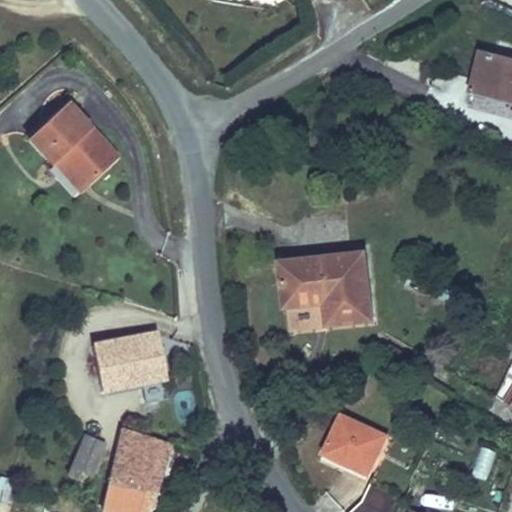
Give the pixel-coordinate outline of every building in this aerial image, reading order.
[(511,97),(511,55),(481,47),(470,87),(511,97)] [(32,136),(56,162),(63,157),(90,185),(121,157),(70,102),(32,136)] [(63,157),(56,162),(83,191),(90,185),(63,157)] [(377,321),(372,256),(287,263),(291,308),(331,304),(333,325),(377,321)] [(163,373),(157,325),(92,333),(98,381),(163,373)] [(370,480),(388,439),(341,419),(323,459),(370,480)] [(149,494),(165,442),(120,428),(103,480),(149,494)] [(86,468),(100,438),(82,430),(64,468),(74,473),(78,466),(86,468)] [(387,511),(395,496),(374,485),(361,508),(346,511),(387,511)]
